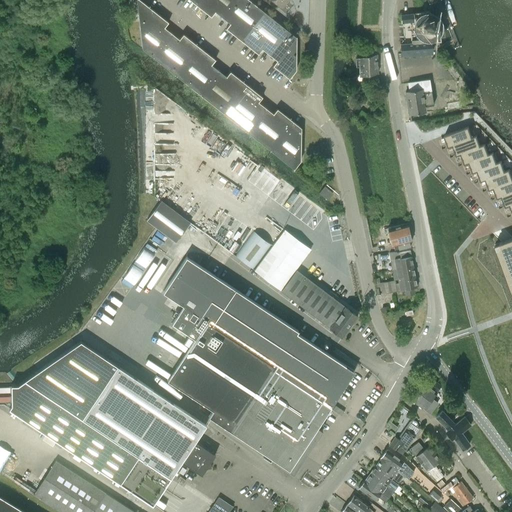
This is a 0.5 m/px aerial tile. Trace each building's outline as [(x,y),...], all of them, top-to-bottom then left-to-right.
[(140,0),(136,0),(142,48),(152,57),(171,33),(164,27),(168,22),(140,0)] [(222,17),(235,0),(197,0),(195,4),(211,16),(215,11),(222,17)] [(242,41),(265,12),(249,0),(235,0),(222,17),(229,23),(226,28),(242,41)] [(463,0),(480,16),(484,18),(488,15),(488,11),(485,7),(478,0),(463,0)] [(269,54),(288,30),(265,12),(242,41),(258,54),(262,49),(269,54)] [(428,12),(419,13),(401,15),(402,23),(403,23),(405,44),(401,44),(402,56),(432,53),(431,42),(441,41),(439,20),(428,12)] [(296,70),(296,37),(288,30),(269,54),(277,60),(272,65),(289,78),(296,70)] [(171,33),(152,57),(176,75),(199,46),(183,34),(179,39),(171,33)] [(199,46),(176,75),(199,94),(218,70),(211,64),(215,59),(199,46)] [(365,56),(358,57),(360,75),(369,74),(370,80),(378,79),(377,73),(379,73),(377,55),(365,56)] [(413,111),(419,110),(420,112),(450,106),(447,92),(433,94),(431,79),(437,78),(435,66),(433,67),(421,69),(421,67),(411,69),(414,82),(407,83),(413,111)] [(218,70),(199,94),(223,113),(246,84),(230,71),(226,76),(218,70)] [(246,84),(223,113),(246,131),(265,107),(258,102),(262,97),(246,84)] [(265,107),(246,131),(294,169),(300,161),(301,127),(277,108),(273,113),(265,107)] [(468,126),(444,135),(448,146),(452,145),(472,137),(468,126)] [(472,137),(452,145),(456,155),(461,153),(480,146),(477,136),(472,137)] [(480,146),(461,153),(465,163),(469,161),(489,154),(485,144),(480,146)] [(489,154),(469,161),(473,171),(476,170),(497,162),(493,152),(489,154)] [(497,162),(476,170),(480,180),(485,178),(504,171),(501,161),(497,162)] [(504,171),(485,178),(488,189),(493,187),(511,179),(511,177),(509,169),(504,171)] [(511,179),(493,187),(497,197),(502,195),(511,191),(511,179)] [(319,192),(325,197),(330,191),(324,186),(319,192)] [(511,191),(502,195),(505,205),(509,204),(511,202),(511,191)] [(146,220),(176,242),(190,222),(161,200),(161,201),(146,220)] [(412,240),(408,223),(388,228),(391,245),(397,243),(399,249),(410,246),(409,241),(412,240)] [(284,229),(254,270),(281,290),(281,291),(342,336),(357,315),(295,269),(310,249),(284,229)] [(252,269),(271,244),(253,231),(235,256),(252,269)] [(511,237),(494,244),(511,291),(511,237)] [(397,252),(389,253),(392,270),(396,270),(413,267),(411,256),(410,251),(397,253),(397,252)] [(186,256),(163,292),(183,305),(178,313),(171,323),(185,332),(195,338),(167,381),(212,411),(208,417),(275,462),(274,463),(288,472),(305,446),(313,444),(322,431),(317,428),(319,424),(330,407),(354,371),(297,333),(298,330),(186,256)] [(413,267),(396,270),(398,279),(415,276),(413,267)] [(415,276),(398,279),(400,290),(404,289),(405,294),(414,293),(413,288),(417,287),(415,276)] [(397,291),(395,280),(384,281),(375,283),(376,287),(385,285),(386,293),(397,291)] [(11,404),(9,408),(139,495),(157,468),(171,477),(181,461),(202,475),(206,469),(205,467),(211,466),(210,460),(212,460),(216,454),(195,440),(206,425),(118,366),(80,341),(25,379),(24,379),(18,384),(11,384),(11,404)] [(411,399),(430,413),(437,403),(432,398),(441,385),(428,376),(411,399)] [(335,406),(332,410),(341,416),(344,412),(335,406)] [(453,437),(462,449),(469,443),(461,431),(470,424),(464,416),(455,423),(442,410),(435,416),(448,428),(445,430),(451,438),(453,437)] [(395,436),(389,445),(395,449),(399,443),(406,448),(415,436),(420,429),(417,427),(417,426),(417,425),(417,424),(417,423),(417,422),(416,422),(416,421),(415,421),(415,420),(414,420),(413,420),(412,420),(411,420),(410,420),(410,421),(409,421),(409,422),(404,429),(406,430),(399,439),(397,438),(395,436)] [(421,463),(435,453),(429,446),(424,449),(418,442),(409,448),(421,463)] [(386,449),(380,457),(381,458),(397,470),(396,471),(403,476),(404,475),(408,479),(413,471),(403,462),(386,449)] [(435,453),(421,463),(426,470),(427,470),(436,481),(443,476),(434,465),(440,460),(435,453)] [(381,458),(376,465),(392,477),(391,479),(397,484),(403,476),(396,471),(397,470),(381,458)] [(61,511),(134,511),(55,460),(33,494),(61,511)] [(376,465),(370,473),(386,485),(386,486),(390,489),(392,491),(393,491),(398,484),(397,484),(391,479),(392,477),(376,465)] [(370,473),(365,480),(381,492),(380,493),(387,498),(389,495),(387,493),(390,489),(386,486),(386,485),(370,473)] [(364,480),(358,488),(375,500),(378,497),(385,502),(388,499),(387,498),(380,493),(381,492),(365,480),(364,480)] [(440,488),(443,492),(453,485),(450,481),(440,488)] [(455,491),(453,492),(462,505),(472,498),(460,481),(452,487),(455,491)] [(428,494),(436,501),(440,496),(432,489),(428,494)] [(347,503),(359,511),(370,511),(372,510),(369,507),(369,506),(354,494),(347,503)] [(0,511),(26,511),(0,496),(0,511)] [(218,497),(207,511),(228,511),(233,506),(218,497)] [(451,499),(443,507),(448,511),(459,511),(462,509),(451,499)] [(359,511),(347,503),(341,511),(340,511),(359,511)]
